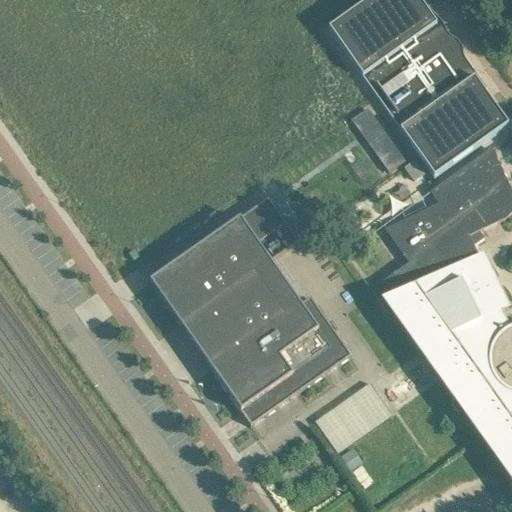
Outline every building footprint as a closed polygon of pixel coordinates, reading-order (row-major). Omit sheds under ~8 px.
[(417,0),(372,0),(328,32),(434,180),(507,128),(483,94),(486,92),(430,13),(427,14),(417,0)] [(377,126),(367,113),(351,124),(360,137),(377,126)] [(379,163),(381,165),(384,169),(388,175),(404,164),(394,151),(379,162),(379,163)] [(436,191),(436,190),(430,195),(438,206),(427,211),(426,210),(404,219),(406,223),(386,231),(410,266),(371,292),(385,313),(389,310),(511,482),(511,330),(510,331),(507,327),(511,324),(508,316),(504,318),(501,314),(508,311),(483,258),(479,260),(474,248),(484,240),(479,233),(504,221),(510,217),(511,213),(511,193),(492,152),(436,191)] [(415,163),(404,170),(414,184),(424,176),(415,163)] [(268,201),(150,285),(179,327),(217,366),(210,371),(241,415),(248,425),(251,429),(254,427),(297,396),(327,375),(338,368),(351,359),(310,301),(306,304),(293,313),(263,270),(276,261),(298,245),(268,201)]
